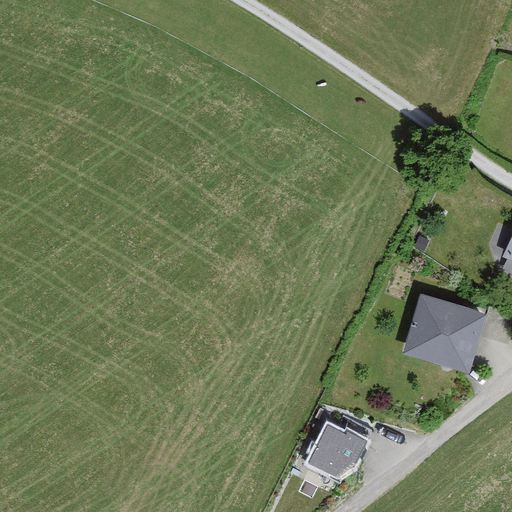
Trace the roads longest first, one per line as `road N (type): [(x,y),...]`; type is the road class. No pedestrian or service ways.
road 1 (residential): [(511,175),(243,0)]
road 2 (track): [(511,381),(337,511)]
